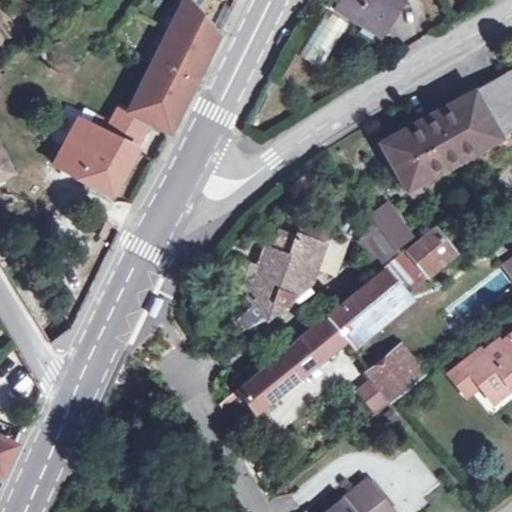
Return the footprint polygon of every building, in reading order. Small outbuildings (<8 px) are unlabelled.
[(104,134),(78,120),(53,166),(110,195),(148,123),(168,133),(218,32),(189,0),(183,0),(126,110),(119,106),(104,134)] [(346,21),(349,17),(353,19),(350,24),(379,43),(394,19),(388,15),(396,0),(333,0),(327,10),(346,21)] [(405,191),(407,190),(411,197),(426,188),(422,181),(472,153),(477,162),(511,141),(511,140),(507,132),(511,128),(511,72),(379,146),(405,191)] [(0,178),(10,173),(0,151),(0,178)] [(371,219),(372,221),(392,250),(401,243),(408,238),(386,207),(371,219)] [(447,220),(433,231),(448,250),(462,239),(447,220)] [(392,250),(372,221),(356,247),(372,268),(394,252),(392,250)] [(448,250),(433,231),(407,252),(426,277),(452,255),(448,250)] [(251,305),(242,316),(250,325),(263,319),(266,318),(308,283),(322,246),(296,237),(286,234),(279,255),(262,249),(245,297),(251,305)] [(511,255),(499,266),(511,281),(511,255)] [(384,272),(236,392),(253,414),(345,339),(349,343),(364,331),(361,326),(381,310),(384,314),(402,300),(399,296),(401,294),(384,272)] [(56,367),(84,346),(70,326),(42,347),(56,367)] [(434,327),(411,344),(428,367),(452,349),(434,327)] [(141,329),(133,342),(156,356),(163,344),(141,329)] [(511,335),(499,346),(497,343),(463,370),(477,389),(490,405),(509,389),(511,385),(511,335)] [(428,367),(411,344),(407,341),(367,374),(376,385),(368,392),(381,408),(429,368),(428,367)] [(11,342),(0,348),(0,377),(24,362),(11,342)] [(477,389),(463,370),(449,381),(463,399),(477,389)] [(259,418),(270,432),(309,401),(297,387),(259,418)] [(5,428),(0,438),(14,444),(19,434),(5,428)] [(0,474),(14,444),(0,438),(0,437),(0,474)] [(389,511),(366,484),(329,511),(389,511)]
